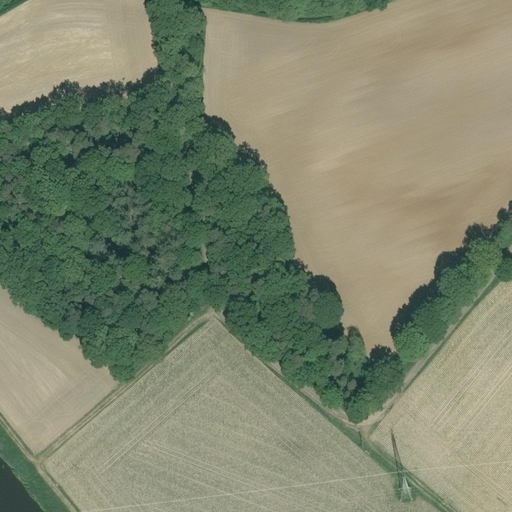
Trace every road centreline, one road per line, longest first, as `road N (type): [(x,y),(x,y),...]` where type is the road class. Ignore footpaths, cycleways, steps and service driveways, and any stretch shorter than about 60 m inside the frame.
road 1 (residential): [(153,0),(214,305),(330,413)]
road 2 (residential): [(330,413),(364,420),(396,395),(511,252)]
road 3 (track): [(214,305),(163,367),(42,462)]
road 4 (residential): [(330,413),(452,511)]
